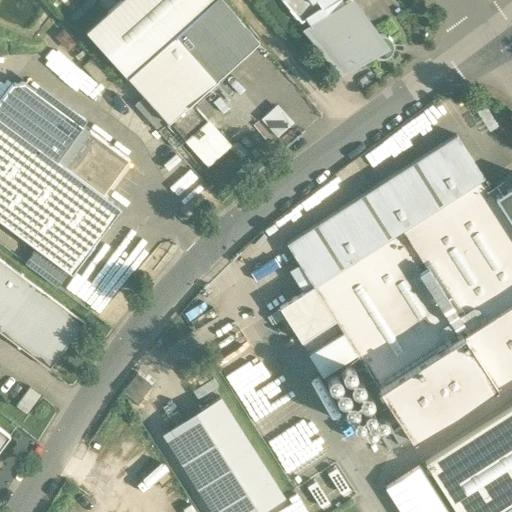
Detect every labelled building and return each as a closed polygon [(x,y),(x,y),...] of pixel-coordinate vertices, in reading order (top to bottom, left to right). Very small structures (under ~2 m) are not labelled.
[(119,0),(85,31),(126,77),(212,0),(119,0)] [(220,0),(214,0),(128,77),(144,96),(168,122),(168,123),(258,42),(220,0)] [(280,0),(289,9),(288,10),(296,19),(296,18),(300,23),(305,20),(310,27),(306,30),(307,30),(342,72),(357,62),(358,62),(371,53),(376,57),(382,58),(387,56),(391,51),(392,46),(390,40),(386,36),(380,35),(374,36),(349,0),(344,3),(342,0),(280,0)] [(129,162),(89,132),(63,167),(55,161),(81,126),(23,83),(12,85),(0,100),(0,221),(38,250),(67,271),(71,274),(120,209),(103,197),(129,162)] [(168,122),(144,96),(134,105),(158,132),(168,122)] [(280,103),(264,118),(281,136),(297,120),(280,103)] [(188,140),(212,166),(235,143),(211,118),(188,140)] [(278,308),(300,342),(334,321),(363,365),(401,426),(381,439),(388,451),(402,442),(409,437),(410,440),(511,374),(511,185),(494,197),(456,136),(323,220),(286,244),(288,247),(289,249),(312,286),(288,302),(278,308)] [(67,271),(38,250),(26,266),(55,287),(67,271)] [(83,323),(0,261),(0,333),(49,370),(83,323)] [(248,339),(226,350),(241,379),(263,368),(248,339)] [(284,368),(240,392),(255,420),(272,410),(282,428),(272,434),(282,451),(319,431),(284,368)] [(220,397),(169,430),(221,511),(262,511),(284,498),(220,397)] [(511,407),(424,463),(454,511),(501,511),(511,505),(511,407)] [(0,450),(10,437),(0,429),(0,450)] [(221,511),(169,430),(162,434),(211,511),(221,511)] [(453,511),(424,463),(387,486),(402,511),(453,511)]
